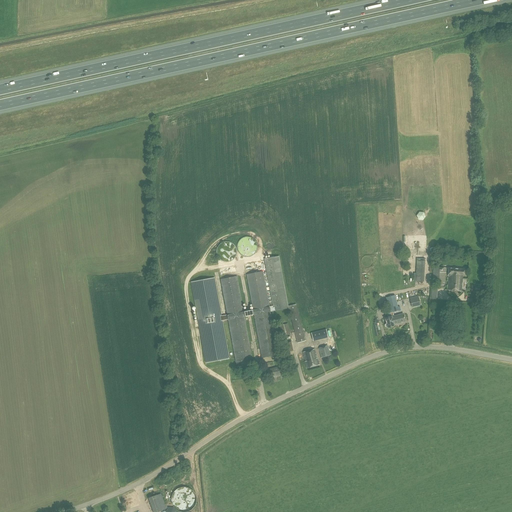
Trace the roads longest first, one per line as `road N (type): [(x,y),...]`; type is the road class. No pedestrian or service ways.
road 1 (motorway): [(0,105),(479,0)]
road 2 (tertiary): [(65,511),(132,486),(240,419),(372,357),(433,347),(511,359)]
road 3 (motorway): [(408,0),(0,90)]
